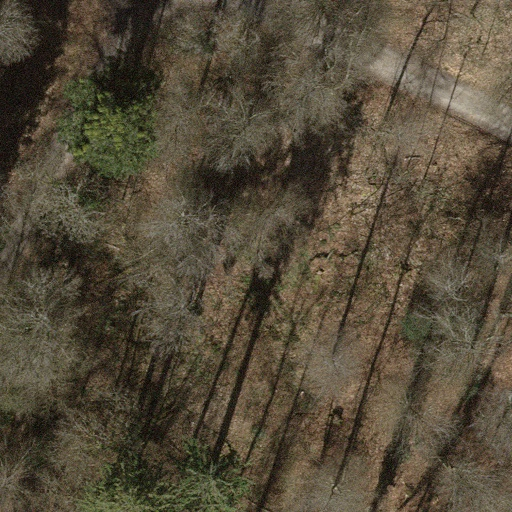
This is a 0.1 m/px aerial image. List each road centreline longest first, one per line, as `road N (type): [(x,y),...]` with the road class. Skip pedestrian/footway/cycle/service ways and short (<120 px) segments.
road 1 (track): [(0,241),(144,0)]
road 2 (track): [(261,0),(349,33),(511,117)]
